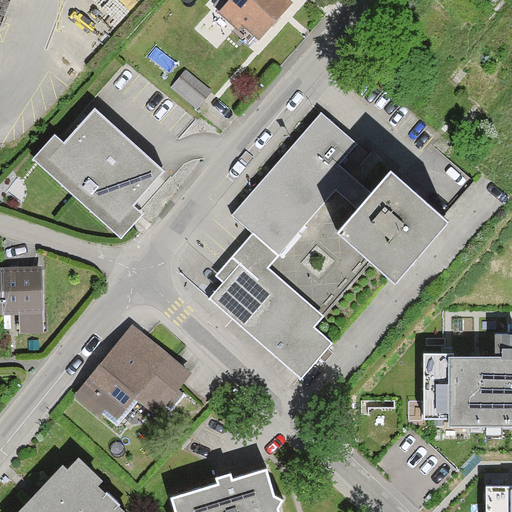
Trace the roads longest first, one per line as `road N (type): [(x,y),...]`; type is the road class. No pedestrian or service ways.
road 1 (residential): [(372,0),(134,271)]
road 2 (residential): [(134,271),(389,511)]
road 3 (residential): [(134,271),(0,435)]
road 4 (residential): [(0,223),(134,271)]
